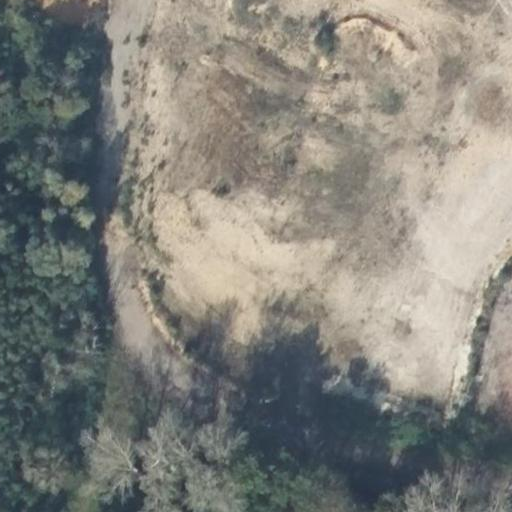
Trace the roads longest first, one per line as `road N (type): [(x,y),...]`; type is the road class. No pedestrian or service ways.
road 1 (track): [(134,0),(116,63),(106,168),(112,256),(160,356),(205,398),(319,447),(511,492)]
road 2 (track): [(160,356),(85,511)]
